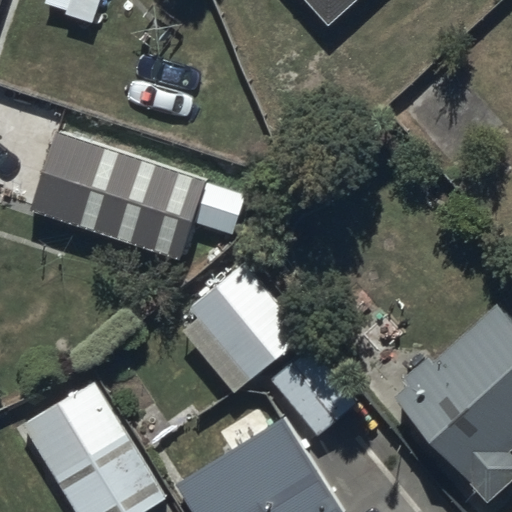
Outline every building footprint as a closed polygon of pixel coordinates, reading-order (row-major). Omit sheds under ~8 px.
[(348,0),(319,0),(333,14),(348,0)] [(112,142),(28,113),(0,193),(0,203),(81,232),(112,142)] [(511,275),(494,257),(373,371),(483,486),(511,458),(511,275)] [(363,408),(242,262),(172,318),(233,392),(206,414),(225,438),(253,415),(243,402),(268,381),(320,444),(363,408)] [(97,380),(25,420),(76,511),(160,511),(168,508),(97,380)] [(180,475),(203,511),(321,511),(341,500),(283,410),(180,475)]
